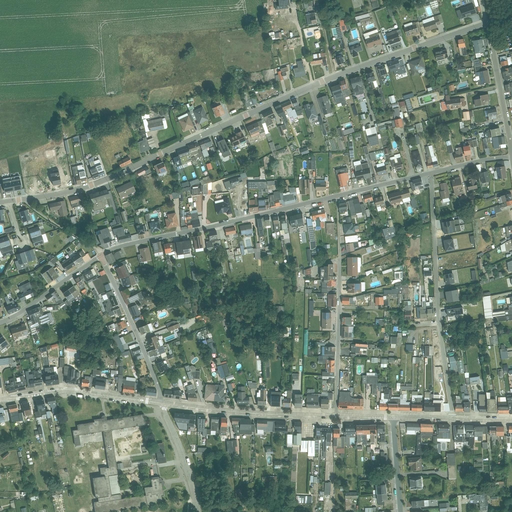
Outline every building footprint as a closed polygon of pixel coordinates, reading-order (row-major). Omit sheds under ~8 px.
[(277,1),(278,4),(274,4),(275,10),(288,9),(288,6),(290,6),(289,0),(277,0),(278,1),(277,1)] [(370,0),(373,8),(379,7),(376,0),(370,0)] [(437,0),(430,3),(430,5),(432,9),(439,7),(437,0)] [(390,17),(395,16),(391,5),(387,6),(390,17)] [(464,19),(477,14),(473,5),(461,9),(464,19)] [(371,20),(368,11),(355,15),(358,27),(362,26),(361,23),(371,20)] [(315,13),(306,15),(308,25),(317,23),(315,13)] [(422,21),(423,22),(419,23),(421,27),(424,26),(426,32),(438,28),(437,26),(440,24),(437,16),(422,21)] [(339,21),(341,31),(350,30),(349,25),(346,25),(345,25),(344,20),(339,21)] [(419,33),(415,23),(415,22),(412,24),(412,23),(404,25),(405,28),(404,28),(407,37),(415,34),(415,35),(419,34),(419,33)] [(346,49),(340,26),(336,27),(339,40),(340,40),(341,43),(342,50),(346,49)] [(317,28),(318,31),(314,32),(316,37),(317,36),(317,39),(323,38),(321,28),(317,28)] [(377,30),(364,35),(368,49),(382,44),(377,30)] [(400,41),(398,33),(397,33),(396,31),(394,32),(394,31),(386,34),(387,37),(390,45),(400,41)] [(480,40),(473,41),(476,58),(481,57),(480,53),(485,52),(484,49),(484,47),(482,39),(480,40)] [(359,40),(349,44),(350,46),(349,46),(352,56),(353,56),(353,57),(358,56),(357,52),(362,50),(359,40)] [(464,40),(458,41),(461,56),(463,56),(467,56),(464,40)] [(437,61),(445,59),(443,50),(435,52),(437,61)] [(321,54),(310,56),(311,65),(322,63),(323,66),(327,66),(325,53),(321,54)] [(343,56),(342,53),(335,55),(336,58),(338,66),(345,63),(344,59),(343,55),(343,56)] [(506,56),(500,57),(501,67),(511,65),(510,57),(507,58),(506,56)] [(402,59),(388,64),(392,76),(399,73),(399,76),(406,73),(402,59)] [(421,59),(409,63),(409,64),(411,69),(414,76),(419,74),(425,71),(424,69),(425,69),(421,59)] [(475,60),(473,61),(475,67),(482,66),(480,59),(475,60)] [(298,68),(294,69),(296,78),(306,76),(302,61),(297,62),(298,68)] [(379,81),(384,79),(383,76),(388,75),(387,73),(389,72),(386,65),(375,68),(379,81)] [(483,71),(482,66),(475,67),(476,73),(475,73),(476,77),(475,77),(476,81),(478,81),(479,86),(480,85),(481,86),(483,85),(484,84),(490,83),(488,70),(483,71)] [(511,75),(511,66),(511,67),(511,68),(503,70),(503,71),(504,70),(504,72),(509,71),(509,76),(511,75)] [(281,71),(277,72),(280,81),(284,80),(288,79),(286,72),(288,71),(287,67),(280,70),(281,71)] [(369,74),(366,75),(368,79),(367,80),(371,90),(378,87),(373,72),(372,73),(372,72),(369,73),(369,74)] [(354,79),(351,80),(356,96),(364,93),(360,77),(359,77),(358,78),(357,78),(354,78),(354,79)] [(340,85),(345,98),(350,96),(345,80),(339,82),(340,85)] [(279,95),(276,84),(271,86),(271,88),(274,87),(274,90),(276,89),(277,91),(274,92),(275,96),(279,95)] [(347,105),(345,98),(340,85),(331,88),(336,103),(341,102),(342,106),(347,105)] [(382,106),(386,104),(385,102),(381,88),(378,89),(382,101),(379,102),(381,106),(382,106)] [(255,95),(250,97),(248,91),(242,94),(246,108),(248,107),(258,104),(255,95)] [(442,110),(462,108),(462,107),(465,106),(464,98),(461,99),(460,98),(450,100),(449,95),(446,96),(446,98),(445,99),(445,100),(446,101),(446,102),(441,102),(442,110)] [(488,95),(480,96),(481,99),(474,100),(475,107),(489,104),(488,100),(489,100),(488,95)] [(327,96),(318,99),(324,115),(332,112),(327,96)] [(299,107),(296,99),(292,101),(297,112),(297,116),(298,116),(303,114),(301,106),(299,107)] [(410,99),(405,100),(409,113),(413,112),(410,99)] [(294,119),(298,117),(295,110),(292,111),(291,108),(293,107),(291,102),(281,105),(284,111),(286,110),(290,118),(293,116),(294,119)] [(190,112),(194,121),(196,120),(199,125),(208,120),(202,107),(193,111),(193,110),(194,109),(193,106),(189,107),(188,104),(186,105),(190,112)] [(221,105),(212,109),(216,117),(219,116),(222,115),(225,114),(221,105)] [(288,121),(284,111),(281,105),(275,108),(279,116),(282,115),(285,122),(288,121)] [(307,105),(304,106),(309,120),(318,118),(314,105),(310,106),(307,107),(307,105)] [(392,123),(393,128),(394,128),(396,127),(396,128),(403,126),(402,119),(403,118),(402,112),(400,113),(399,108),(395,109),(395,112),(393,113),(395,120),(391,121),(392,123)] [(267,127),(273,124),(271,120),(276,118),(272,109),(262,114),(267,127)] [(496,109),(487,111),(489,120),(498,118),(496,109)] [(143,119),(146,119),(149,118),(148,111),(141,112),(142,119),(143,119)] [(191,122),(194,121),(190,112),(178,118),(184,132),(193,127),(191,122)] [(470,120),(469,112),(463,112),(464,118),(461,119),(462,121),(470,120)] [(269,133),(267,127),(262,114),(259,115),(262,121),(261,121),(266,135),(273,153),(276,152),(270,133),(269,133)] [(147,122),(146,119),(143,119),(145,132),(149,131),(149,132),(164,129),(165,129),(166,129),(167,127),(165,118),(162,119),(147,122)] [(261,137),(266,135),(261,121),(247,127),(252,138),(260,134),(261,137)] [(392,123),(391,121),(377,125),(378,129),(385,127),(384,125),(392,123)] [(463,122),(459,122),(461,133),(469,132),(468,127),(464,128),(464,126),(464,125),(463,122)] [(140,153),(149,149),(143,125),(141,125),(141,126),(140,127),(141,131),(140,131),(143,141),(138,143),(139,146),(138,147),(140,153)] [(375,127),(366,130),(370,147),(380,144),(375,127)] [(485,139),(486,138),(501,135),(499,128),(486,131),(487,132),(484,133),(485,139)] [(234,137),(230,139),(234,147),(239,145),(241,149),(248,146),(241,132),(236,134),(237,136),(235,137),(234,137)] [(506,145),(505,137),(493,138),(494,149),(500,148),(499,145),(501,145),(501,148),(506,148),(506,145)] [(204,142),(206,149),(213,146),(210,139),(204,142)] [(224,158),(231,155),(224,140),(221,141),(217,143),(219,150),(220,150),(224,158)] [(470,148),(474,147),(473,141),(465,142),(465,143),(463,144),(465,156),(471,155),(470,148)] [(208,156),(206,149),(204,142),(199,144),(202,151),(202,152),(203,156),(204,159),(205,158),(205,157),(208,156)] [(436,155),(434,155),(432,146),(431,146),(430,143),(428,144),(428,147),(433,167),(438,166),(436,155)] [(201,152),(197,144),(188,147),(195,167),(198,166),(195,158),(198,157),(199,158),(203,156),(202,152),(201,152)] [(65,149),(65,147),(56,149),(55,150),(57,155),(63,154),(62,150),(65,149)] [(428,169),(433,167),(428,147),(425,147),(427,155),(426,155),(428,164),(427,164),(428,169)] [(456,154),(454,155),(456,161),(463,160),(462,154),(464,154),(463,147),(456,149),(456,151),(455,152),(456,154)] [(302,156),(309,153),(311,152),(310,149),(308,150),(307,148),(300,150),(302,156)] [(182,165),(192,161),(188,149),(177,152),(177,153),(179,157),(182,165)] [(277,152),(276,152),(273,153),(270,154),(271,156),(273,155),(275,160),(279,158),(277,154),(281,153),(281,154),(286,152),(285,149),(277,152)] [(419,151),(412,152),(416,168),(422,167),(419,151)] [(450,163),(448,152),(439,154),(440,158),(441,158),(441,160),(442,164),(450,163)] [(395,157),(390,158),(392,168),(396,167),(397,171),(404,169),(400,154),(394,155),(395,157)] [(128,157),(118,163),(120,168),(131,163),(128,157)] [(183,168),(182,165),(179,157),(177,157),(173,159),(178,170),(183,168)] [(93,180),(99,178),(95,165),(93,158),(87,160),(91,169),(90,170),(93,180)] [(365,179),(361,165),(360,161),(353,162),(356,172),(355,172),(357,181),(365,179)] [(391,173),(388,162),(385,163),(386,166),(383,166),(382,164),(376,166),(377,168),(376,168),(378,177),(388,174),(388,173),(391,173)] [(162,163),(154,167),(158,176),(167,173),(162,163)] [(369,169),(368,163),(361,165),(365,179),(372,177),(370,169),(369,169)] [(99,165),(99,164),(95,165),(99,178),(105,176),(101,165),(99,165)] [(147,166),(134,174),(136,178),(137,178),(138,178),(138,177),(139,176),(139,177),(146,173),(146,174),(150,172),(147,166)] [(81,184),(80,179),(77,167),(72,168),(74,177),(73,178),(74,185),(81,184)] [(497,168),(497,171),(495,171),(494,172),(494,173),(494,178),(495,179),(496,180),(506,178),(505,167),(497,168)] [(347,170),(336,172),(339,187),(347,185),(346,181),(349,180),(347,173),(348,173),(347,170)] [(488,171),(480,173),(482,184),(490,182),(488,171)] [(240,175),(241,177),(224,183),(227,191),(233,189),(232,186),(243,183),(241,179),(247,177),(245,173),(240,175)] [(468,175),(469,183),(467,184),(469,191),(477,189),(474,174),(468,175)] [(309,180),(305,180),(305,177),(299,177),(300,191),(301,191),(301,195),(310,194),(309,180)] [(455,180),(452,181),(456,196),(464,194),(460,177),(455,178),(455,180)] [(4,192),(22,189),(19,178),(2,181),(4,192)] [(59,178),(55,179),(57,188),(60,188),(67,186),(66,179),(63,180),(63,178),(60,179),(59,179),(59,178)] [(410,183),(412,191),(415,190),(414,187),(418,186),(419,190),(424,189),(421,178),(413,181),(413,182),(410,183)] [(316,190),(326,190),(326,183),(325,183),(325,181),(316,181),(316,190)] [(124,186),(117,190),(121,198),(135,192),(131,182),(126,185),(126,187),(125,187),(124,186)] [(211,183),(203,185),(203,186),(203,192),(203,195),(207,195),(208,190),(212,190),(212,182),(211,183)] [(442,200),(449,198),(450,198),(446,183),(440,184),(442,191),(440,192),(442,200)] [(198,187),(192,188),(193,189),(192,190),(192,196),(200,195),(199,189),(198,189),(198,187)] [(283,194),(285,205),(295,203),(294,195),(297,195),(295,188),(289,188),(290,192),(283,194)] [(259,211),(266,210),(266,208),(269,208),(268,199),(262,200),(262,189),(258,189),(258,192),(258,197),(259,211)] [(403,201),(403,203),(411,201),(410,197),(411,197),(409,189),(400,191),(403,201)] [(98,192),(103,208),(106,208),(105,205),(108,204),(109,207),(112,206),(107,190),(102,191),(102,192),(99,193),(99,192),(98,192)] [(179,192),(179,191),(169,194),(170,200),(173,199),(179,198),(179,196),(179,192)] [(271,208),(282,205),(280,194),(279,191),(273,193),(274,195),(269,196),(270,202),(271,208)] [(391,204),(403,201),(400,191),(389,195),(391,204)] [(94,211),(103,208),(98,192),(95,193),(95,194),(93,194),(89,195),(94,211)] [(511,196),(511,193),(498,198),(499,203),(511,199),(511,196)] [(371,194),(364,197),(365,203),(368,202),(370,209),(375,208),(371,194)] [(82,195),(69,198),(72,208),(85,205),(83,198),(84,198),(83,197),(82,195)] [(383,196),(374,199),(378,212),(382,211),(381,208),(386,207),(383,196)] [(250,212),(259,211),(258,197),(255,197),(255,200),(249,200),(249,201),(250,211),(250,212)] [(223,200),(215,202),(218,214),(227,212),(227,214),(231,213),(228,198),(223,199),(223,200)] [(365,210),(363,204),(360,205),(359,199),(353,200),(356,215),(366,213),(365,210)] [(351,216),(356,215),(353,200),(348,202),(351,216)] [(511,200),(504,203),(504,204),(490,208),(491,211),(494,210),(495,214),(502,212),(501,209),(503,209),(503,208),(511,205),(511,200)] [(49,205),(50,211),(59,210),(60,217),(67,215),(64,201),(57,203),(49,205)] [(346,203),(348,202),(339,204),(339,206),(339,207),(340,214),(345,214),(344,212),(348,212),(346,203)] [(144,207),(135,211),(137,215),(135,216),(136,217),(148,211),(147,208),(145,209),(144,207)] [(192,211),(191,207),(189,207),(190,212),(192,228),(200,227),(197,210),(192,211)] [(31,220),(27,210),(24,211),(23,208),(17,209),(21,219),(21,218),(22,223),(31,220)] [(192,228),(190,212),(184,213),(184,210),(181,210),(181,220),(186,220),(188,229),(192,228)] [(320,222),(318,210),(314,211),(315,212),(312,213),(312,216),(311,216),(311,219),(312,219),(313,222),(312,222),(312,226),(313,226),(313,227),(316,227),(316,230),(321,229),(321,228),(320,222)] [(322,211),(321,210),(318,210),(320,222),(321,228),(324,227),(323,222),(326,221),(326,219),(327,219),(326,213),(325,213),(325,210),(322,211)] [(128,221),(125,211),(121,212),(121,214),(119,215),(121,222),(122,222),(122,223),(128,221)] [(168,219),(165,219),(167,228),(176,226),(177,226),(174,213),(167,215),(168,219)] [(266,227),(271,226),(270,217),(262,218),(262,219),(263,229),(265,229),(264,226),(266,226),(266,227)] [(141,218),(135,219),(138,235),(144,234),(141,218)] [(154,222),(150,223),(152,232),(159,230),(158,224),(160,224),(159,219),(154,222)] [(311,250),(313,250),(316,248),(313,227),(313,226),(312,226),(312,222),(312,219),(306,219),(310,242),(311,250)] [(460,226),(459,220),(442,223),(443,229),(460,226)] [(396,236),(392,221),(388,222),(390,228),(383,230),(386,240),(396,236)] [(334,223),(326,224),(327,234),(334,234),(334,223)] [(353,225),(352,224),(344,225),(345,235),(356,233),(355,232),(359,231),(358,226),(353,227),(353,225)] [(251,225),(240,227),(241,235),(246,235),(246,237),(252,236),(252,234),(253,233),(251,225)] [(511,225),(504,227),(504,228),(503,228),(503,232),(505,232),(506,237),(510,237),(509,232),(510,232),(510,230),(511,230),(511,225)] [(444,235),(461,232),(460,226),(443,229),(444,235)] [(30,239),(45,234),(44,229),(40,230),(39,227),(29,230),(30,233),(29,234),(30,239)] [(125,236),(123,227),(112,229),(114,236),(117,235),(119,243),(132,240),(130,234),(125,236)] [(101,234),(97,235),(101,245),(104,243),(104,244),(112,241),(108,228),(100,231),(101,234)] [(236,233),(235,228),(225,229),(226,238),(229,237),(229,239),(238,237),(237,233),(236,233)] [(207,252),(213,251),(212,243),(214,243),(214,242),(218,241),(216,231),(208,232),(209,237),(208,237),(209,241),(206,242),(207,252)] [(34,246),(48,242),(45,234),(30,239),(32,244),(33,243),(34,246)] [(201,236),(193,237),(195,249),(203,248),(201,236)] [(11,245),(10,240),(9,240),(8,237),(0,239),(0,247),(0,249),(11,245)] [(452,240),(444,241),(445,246),(444,246),(445,251),(454,250),(452,240)] [(189,249),(192,248),(191,241),(188,241),(182,242),(181,242),(183,254),(189,253),(189,249)] [(243,241),(239,242),(242,254),(244,254),(248,253),(247,249),(244,250),(243,249),(245,249),(243,241)] [(157,242),(152,244),(155,257),(163,255),(160,242),(157,242)] [(183,254),(181,242),(176,243),(173,243),(174,251),(177,251),(177,255),(183,254)] [(361,242),(346,244),(347,253),(354,251),(354,249),(361,247),(361,242)] [(175,254),(174,251),(173,243),(169,244),(163,245),(166,260),(170,260),(169,256),(175,254)] [(12,250),(13,250),(11,245),(0,249),(3,257),(13,253),(12,250)] [(137,255),(139,263),(151,260),(148,248),(139,250),(140,254),(137,255)] [(237,251),(234,251),(235,252),(234,252),(235,255),(236,261),(240,260),(241,263),(243,262),(242,255),(241,255),(240,249),(236,249),(237,251)] [(37,264),(32,250),(29,251),(29,250),(24,251),(29,266),(37,264)] [(25,268),(29,266),(24,251),(19,253),(19,254),(16,255),(19,264),(16,265),(17,269),(23,267),(22,264),(23,263),(25,268)] [(71,258),(75,265),(83,260),(82,258),(85,255),(83,251),(71,258)] [(121,257),(118,252),(115,253),(115,254),(112,255),(111,253),(105,256),(109,264),(115,262),(115,260),(121,257)] [(313,261),(312,261),(313,266),(315,266),(318,264),(318,260),(323,260),(323,255),(317,256),(317,257),(312,257),(313,261)] [(71,258),(70,258),(68,256),(62,260),(63,262),(61,264),(66,271),(75,265),(71,258)] [(358,258),(347,258),(348,276),(358,276),(358,273),(360,273),(360,267),(358,267),(358,258)] [(119,279),(130,276),(125,265),(126,264),(125,261),(118,264),(119,267),(115,269),(116,270),(115,271),(116,272),(117,272),(118,276),(119,279)] [(336,280),(336,276),(333,276),(333,264),(329,264),(329,267),(324,267),(324,268),(321,268),(321,280),(336,280)] [(52,267),(42,274),(49,283),(58,277),(52,267)] [(87,284),(97,279),(95,275),(96,275),(93,269),(82,275),(82,276),(85,280),(87,284)] [(445,275),(446,285),(455,283),(453,273),(445,275)] [(130,286),(135,284),(135,283),(133,276),(133,275),(130,276),(119,279),(123,286),(130,284),(130,286)] [(82,282),(85,280),(82,276),(79,278),(79,277),(74,280),(82,293),(86,291),(84,288),(84,287),(82,282)] [(336,286),(336,280),(321,280),(317,281),(318,281),(318,282),(321,282),(321,283),(322,283),(322,289),(322,293),(328,293),(328,289),(327,289),(327,288),(332,288),(332,286),(336,286)] [(24,293),(18,296),(21,302),(34,296),(31,290),(27,292),(26,290),(32,288),(29,282),(18,287),(21,293),(23,292),(24,293)] [(402,294),(403,283),(402,283),(402,282),(395,284),(396,287),(395,287),(395,289),(392,289),(392,291),(384,291),(384,294),(384,295),(402,294)] [(361,284),(348,284),(348,289),(349,289),(349,293),(357,293),(356,292),(361,292),(361,284)] [(74,299),(75,301),(78,299),(79,301),(82,299),(79,294),(73,286),(68,290),(74,299)] [(126,305),(127,305),(138,299),(139,302),(149,297),(147,295),(148,294),(146,291),(141,294),(140,292),(136,295),(134,291),(129,293),(127,289),(121,292),(120,292),(126,305)] [(70,303),(74,299),(68,290),(63,294),(67,300),(65,302),(67,305),(69,307),(71,305),(70,303)] [(447,303),(460,301),(458,290),(445,292),(447,303)] [(55,291),(46,298),(49,302),(52,300),(53,302),(54,301),(56,303),(61,303),(61,304),(64,303),(55,291)] [(106,293),(108,299),(114,297),(112,291),(106,293)] [(402,300),(402,297),(402,294),(384,295),(377,294),(378,298),(375,298),(375,305),(382,305),(382,306),(390,306),(390,302),(394,302),(394,300),(390,300),(390,299),(398,299),(398,304),(398,306),(402,306),(402,300)] [(336,295),(328,295),(328,299),(328,307),(336,307),(336,295)] [(491,296),(482,297),(484,309),(493,308),(491,296)] [(108,299),(104,301),(106,307),(105,308),(107,313),(111,311),(109,308),(118,305),(115,297),(114,297),(108,299)] [(12,304),(15,303),(13,301),(10,302),(8,298),(5,300),(5,301),(4,301),(3,302),(4,304),(6,303),(8,306),(6,307),(9,314),(15,312),(12,304)] [(426,303),(427,318),(434,318),(433,303),(432,298),(429,298),(429,302),(426,303)] [(418,319),(427,318),(426,303),(426,301),(422,302),(422,307),(417,308),(418,319)] [(404,304),(402,304),(402,320),(411,319),(411,306),(411,302),(404,302),(404,304)] [(495,318),(511,315),(511,304),(508,305),(508,309),(493,312),(493,308),(484,309),(485,319),(495,318)] [(139,312),(137,308),(136,305),(129,308),(132,317),(133,317),(136,315),(136,316),(140,315),(140,314),(141,313),(140,311),(139,312)] [(33,310),(39,326),(54,320),(50,313),(43,316),(42,313),(43,313),(41,306),(33,310)] [(109,313),(108,314),(108,316),(109,315),(110,317),(114,315),(115,318),(122,315),(119,308),(109,313)] [(448,316),(464,314),(463,308),(447,310),(448,316)] [(32,335),(37,333),(34,328),(39,326),(33,310),(28,312),(31,320),(28,321),(32,335)] [(322,313),(322,329),(331,329),(331,313),(322,313)] [(245,319),(243,315),(236,318),(239,325),(248,321),(246,318),(245,319)] [(114,323),(108,326),(110,330),(116,328),(117,331),(119,330),(126,327),(127,326),(125,323),(124,324),(123,321),(120,322),(114,325),(114,323)] [(168,328),(167,328),(168,332),(186,325),(184,322),(175,325),(168,328)] [(21,326),(11,329),(14,340),(18,339),(18,337),(28,334),(25,324),(21,325),(21,326)] [(151,324),(139,328),(141,335),(152,331),(153,330),(151,324)] [(354,325),(342,325),(342,338),(353,338),(353,327),(354,327),(354,325)] [(390,337),(390,344),(391,344),(396,344),(401,345),(402,333),(398,333),(397,337),(390,337)] [(163,346),(160,340),(158,341),(156,336),(147,339),(151,351),(163,346)] [(489,337),(491,345),(498,344),(497,336),(489,337)] [(0,349),(2,353),(7,349),(6,348),(9,346),(8,345),(8,344),(3,337),(2,337),(1,337),(0,337),(0,349)] [(119,338),(114,340),(119,350),(119,349),(121,353),(124,352),(123,348),(124,348),(122,345),(125,343),(122,337),(119,338)] [(215,353),(212,338),(206,340),(210,354),(215,353)] [(352,345),(351,353),(359,353),(360,349),(368,349),(368,347),(368,345),(356,344),(356,345),(352,345)] [(136,348),(134,345),(129,347),(130,351),(132,355),(134,355),(141,352),(139,346),(136,348)] [(151,351),(148,352),(150,357),(154,356),(154,357),(165,352),(163,346),(151,351)] [(334,377),(335,357),(319,356),(318,363),(326,364),(326,369),(326,372),(322,372),(322,376),(334,377)] [(21,369),(20,365),(16,366),(15,362),(13,363),(12,358),(9,358),(10,364),(11,367),(15,367),(17,370),(21,369)] [(219,358),(215,359),(221,379),(225,377),(221,366),(219,358)] [(163,361),(156,364),(160,373),(168,369),(166,364),(167,364),(165,361),(163,362),(163,361)] [(227,364),(221,366),(225,377),(230,376),(227,364)] [(189,380),(193,379),(189,367),(189,365),(185,366),(189,380)] [(79,379),(79,373),(75,372),(75,370),(69,369),(69,367),(64,366),(64,367),(64,375),(67,376),(67,377),(66,383),(78,385),(78,379),(79,379)] [(199,379),(200,371),(195,371),(196,368),(192,366),(189,367),(193,379),(199,379)] [(52,385),(59,384),(56,367),(50,368),(52,385)] [(46,386),(52,385),(50,368),(44,369),(45,374),(42,374),(42,375),(43,381),(44,381),(45,380),(46,386)] [(42,375),(42,374),(41,370),(35,371),(35,370),(31,371),(34,387),(43,385),(41,375),(42,375)] [(34,387),(31,371),(25,372),(28,388),(34,387)] [(377,395),(377,373),(367,373),(366,373),(366,376),(366,384),(373,384),(372,395),(377,395)] [(18,391),(26,390),(25,385),(26,385),(23,376),(19,377),(20,382),(17,383),(17,381),(16,381),(15,382),(15,386),(17,386),(18,390),(18,391)] [(479,376),(469,378),(471,385),(480,384),(479,376)] [(91,387),(92,377),(85,377),(85,378),(82,378),(81,387),(88,387),(91,387)] [(122,392),(133,394),(135,379),(126,377),(126,379),(122,379),(122,383),(124,383),(122,392)] [(15,386),(15,382),(14,378),(13,378),(9,379),(10,385),(6,386),(6,387),(5,387),(6,391),(8,390),(9,394),(17,392),(16,390),(18,390),(17,386),(15,386)] [(96,378),(95,388),(104,390),(105,382),(108,383),(109,380),(96,378)] [(233,382),(227,384),(229,391),(235,389),(233,382)] [(412,390),(412,384),(406,383),(406,384),(405,384),(405,382),(401,382),(401,384),(400,391),(400,397),(400,411),(407,411),(410,411),(412,411),(412,402),(406,402),(406,401),(407,401),(407,395),(402,395),(402,390),(412,390)] [(197,402),(195,395),(192,384),(185,386),(188,394),(188,401),(197,402)] [(214,401),(215,385),(206,385),(204,400),(214,401)] [(215,385),(214,401),(226,402),(226,399),(227,394),(224,394),(224,386),(219,385),(215,385)] [(156,396),(156,390),(147,389),(147,386),(143,386),(142,392),(145,393),(145,395),(156,396)] [(238,397),(236,398),(237,404),(249,404),(249,397),(245,397),(245,387),(237,387),(238,397)] [(389,410),(389,390),(389,387),(383,389),(384,391),(384,393),(381,393),(381,400),(380,400),(379,408),(380,408),(380,410),(389,410)] [(470,412),(470,403),(469,396),(464,396),(464,394),(464,389),(462,389),(461,389),(460,389),(462,400),(463,402),(463,403),(464,404),(464,412),(470,412)] [(178,399),(181,399),(182,393),(181,393),(180,390),(173,391),(173,392),(164,391),(164,393),(164,397),(178,399)] [(259,391),(259,393),(256,393),(256,398),(258,398),(258,405),(266,405),(266,390),(261,390),(261,391),(259,391)] [(400,411),(400,397),(392,397),(392,390),(389,390),(389,410),(400,411)] [(292,399),(292,391),(287,391),(287,399),(284,399),(284,397),(281,397),(280,407),(291,407),(291,401),(292,401),(292,399)] [(433,412),(433,411),(434,400),(434,399),(434,395),(434,391),(432,391),(432,394),(430,394),(430,398),(424,398),(424,411),(433,412)] [(498,413),(494,391),(489,392),(489,393),(486,393),(486,395),(487,399),(487,412),(498,413)] [(332,400),(333,393),(329,393),(322,392),(322,394),(321,408),(328,409),(329,400),(332,400)] [(321,408),(322,394),(312,394),(311,395),(311,396),(307,396),(307,408),(318,408),(321,408)] [(487,399),(486,395),(479,395),(480,401),(479,401),(479,412),(487,412),(487,399)] [(57,413),(54,398),(54,397),(47,399),(48,405),(50,405),(50,408),(51,408),(53,414),(57,413)] [(351,403),(351,397),(349,397),(349,399),(346,399),(346,401),(339,400),(339,409),(340,409),(348,409),(348,403),(351,403)] [(506,402),(505,398),(498,398),(498,413),(498,414),(510,414),(509,407),(506,407),(506,402)] [(43,399),(36,401),(38,412),(35,412),(35,415),(36,418),(42,417),(42,415),(46,414),(46,412),(43,399)] [(271,399),(270,406),(275,407),(279,407),(279,399),(271,399)] [(363,410),(363,399),(353,399),(354,410),(363,410)] [(437,399),(434,400),(433,411),(442,411),(442,412),(447,412),(447,411),(447,405),(444,405),(444,401),(437,401),(437,399)] [(463,402),(462,400),(459,399),(459,401),(456,401),(456,403),(455,411),(464,412),(464,404),(463,403),(463,402)] [(28,403),(28,402),(25,403),(22,404),(24,412),(22,413),(24,420),(24,424),(28,423),(28,422),(28,421),(27,416),(32,415),(31,411),(30,406),(29,407),(29,403),(28,403)] [(18,414),(16,405),(8,406),(9,413),(10,413),(12,422),(19,421),(20,421),(24,420),(22,413),(18,414)] [(111,430),(145,425),(144,415),(108,420),(107,417),(106,416),(104,415),(102,417),(102,419),(94,420),(94,422),(79,425),(80,430),(72,431),(75,446),(80,445),(79,435),(103,431),(108,467),(109,467),(109,468),(107,468),(106,467),(100,468),(101,477),(92,478),(93,481),(95,496),(95,498),(98,498),(98,502),(94,502),(94,503),(94,504),(94,511),(104,511),(162,503),(161,496),(163,496),(162,483),(159,483),(158,478),(151,479),(152,486),(152,487),(149,487),(144,488),(145,493),(145,496),(142,496),(123,499),(121,499),(121,498),(121,495),(117,474),(117,471),(115,462),(116,462),(115,461),(116,461),(111,431),(111,430)] [(193,428),(195,415),(189,415),(189,418),(176,418),(176,427),(188,427),(193,428)] [(204,429),(205,416),(198,416),(198,431),(200,431),(200,429),(203,429),(202,436),(206,436),(206,429),(204,429)] [(211,435),(220,435),(221,422),(218,421),(218,418),(211,417),(211,435)] [(240,434),(240,419),(232,419),(232,424),(233,425),(233,427),(233,430),(234,430),(234,433),(236,433),(236,436),(240,436),(240,434)] [(254,432),(254,425),(251,425),(251,420),(244,420),(244,419),(240,419),(240,434),(251,434),(251,432),(254,432)] [(273,432),(273,421),(257,420),(257,430),(257,434),(263,434),(263,431),(273,432)] [(286,427),(286,422),(273,421),(273,432),(283,433),(288,434),(288,427),(286,427)] [(301,441),(302,423),(295,423),(294,429),(297,430),(297,436),(294,436),(294,445),(301,445),(301,452),(308,452),(308,456),(315,456),(315,450),(315,441),(301,441)] [(433,434),(433,425),(421,424),(420,431),(420,432),(421,435),(421,438),(430,438),(430,437),(433,437),(433,445),(430,445),(430,450),(437,450),(437,444),(437,439),(437,434),(433,434)] [(357,434),(357,426),(356,425),(346,425),(346,434),(357,434)] [(449,427),(449,425),(439,425),(436,425),(437,434),(437,439),(450,439),(451,427),(449,427)] [(464,426),(458,425),(453,425),(453,433),(454,442),(463,442),(463,434),(464,426)] [(475,427),(475,426),(466,426),(466,434),(466,437),(469,437),(469,447),(473,447),(474,443),(475,443),(475,440),(475,427)] [(483,441),(483,434),(487,434),(486,427),(475,427),(475,440),(478,440),(478,441),(483,441)] [(497,440),(496,427),(486,427),(487,434),(490,434),(490,437),(492,437),(492,451),(497,451),(497,440)] [(507,437),(507,436),(504,436),(504,427),(496,427),(497,440),(504,440),(504,444),(507,444),(507,437)] [(341,438),(340,438),(340,430),(334,429),(334,451),(337,451),(337,453),(344,453),(344,437),(341,437),(341,438)] [(163,444),(155,445),(158,463),(165,462),(163,444)] [(448,466),(456,465),(455,453),(446,454),(447,466),(448,466)] [(421,458),(409,459),(409,463),(411,463),(411,466),(411,471),(415,470),(415,471),(422,470),(421,458)] [(448,466),(449,480),(456,479),(456,465),(448,466)] [(495,482),(494,472),(489,472),(491,493),(495,493),(495,491),(495,486),(499,486),(499,488),(505,487),(505,481),(495,482)] [(277,477),(263,477),(263,485),(277,484),(277,483),(278,483),(278,479),(277,479),(277,477)] [(422,477),(410,478),(411,489),(423,488),(422,477)] [(373,495),(386,494),(386,485),(383,485),(382,480),(376,480),(377,490),(373,491),(373,495)] [(485,497),(484,495),(491,495),(491,493),(484,494),(484,495),(476,496),(476,494),(467,495),(457,496),(457,498),(458,501),(462,501),(462,500),(469,499),(469,501),(473,501),(473,504),(479,503),(480,511),(488,510),(489,510),(487,497),(485,497)] [(26,497),(28,503),(40,499),(39,494),(26,497)] [(373,495),(373,499),(377,498),(378,505),(384,505),(384,501),(387,501),(386,494),(373,495)]
